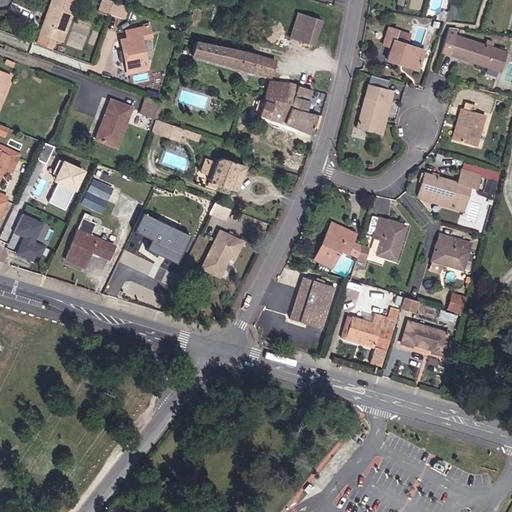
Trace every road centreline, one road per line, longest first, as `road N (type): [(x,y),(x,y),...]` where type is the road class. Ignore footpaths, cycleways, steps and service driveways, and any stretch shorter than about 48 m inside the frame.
road 1 (secondary): [(231,353),(511,434)]
road 2 (secondary): [(0,280),(212,347)]
road 3 (residential): [(212,347),(89,511)]
road 4 (tertiary): [(231,353),(316,169)]
road 5 (tertiary): [(316,169),(355,0)]
road 6 (residential): [(316,169),(373,185),(392,178),(418,150),(417,120)]
